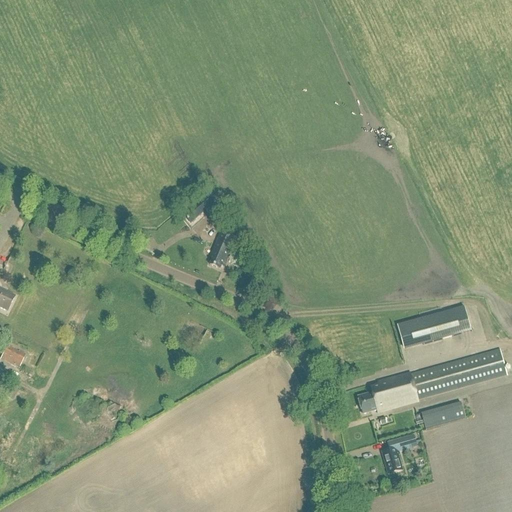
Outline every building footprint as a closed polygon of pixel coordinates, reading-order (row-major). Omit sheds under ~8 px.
[(212,189),(182,215),(190,225),(205,213),(210,221),(220,216),(228,212),(221,200),(221,199),(215,192),(212,189)] [(224,268),(236,242),(221,236),(214,253),(216,254),(211,266),(220,271),(222,267),(224,268)] [(61,254),(67,258),(70,251),(65,248),(61,254)] [(0,309),(7,312),(14,298),(0,291),(0,309)] [(424,347),(472,333),(465,309),(398,329),(403,348),(422,343),(424,347)] [(3,355),(21,364),(25,356),(19,353),(18,354),(13,351),(13,350),(7,347),(3,355)] [(418,402),(507,377),(500,351),(411,376),(410,375),(377,384),(378,386),(371,388),(373,395),(358,399),(363,415),(377,411),(378,415),(418,403),(418,402)] [(136,363),(128,373),(134,379),(143,369),(136,363)] [(149,383),(146,388),(151,392),(155,387),(149,383)] [(422,415),(427,430),(465,419),(460,404),(422,415)] [(43,421),(63,435),(72,422),(52,409),(43,421)] [(390,452),(383,454),(389,477),(403,473),(398,457),(400,456),(399,454),(418,449),(414,436),(387,444),(390,452)]
